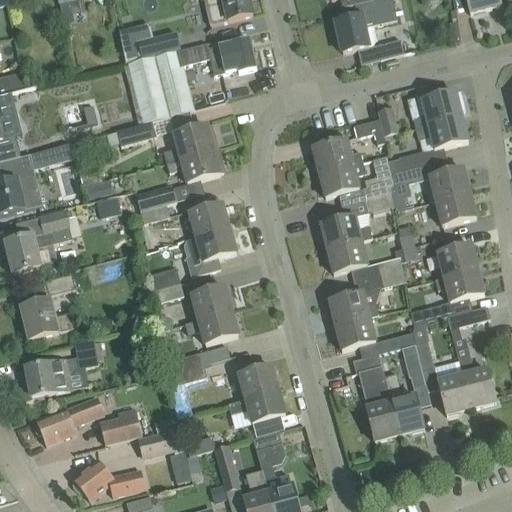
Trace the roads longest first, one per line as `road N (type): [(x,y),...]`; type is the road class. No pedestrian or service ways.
road 1 (residential): [(351,511),(256,189),(256,147),(269,119),(302,100)]
road 2 (residential): [(511,267),(479,61)]
road 3 (residential): [(302,100),(479,61)]
